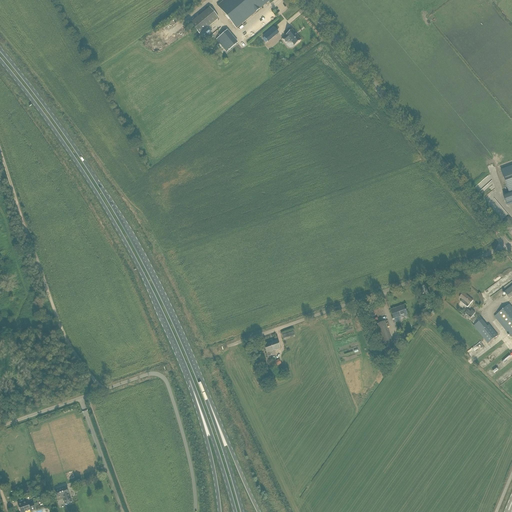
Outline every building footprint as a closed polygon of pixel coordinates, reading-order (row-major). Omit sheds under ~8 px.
[(224,0),(217,6),(236,29),(269,1),(268,0),(224,0)] [(199,33),(217,20),(208,7),(190,21),(199,33)] [(278,33),(274,27),(269,32),(273,37),(275,35),(278,33)] [(301,41),(292,30),(286,35),(286,36),(282,39),(285,43),(289,39),(293,44),(294,46),(301,41)] [(237,43),(227,31),(216,40),(227,52),(237,43)] [(511,166),(501,171),(510,194),(511,193),(511,166)] [(510,194),(503,196),(507,205),(511,203),(511,193),(510,194)] [(460,302),(464,305),(467,307),(473,301),(466,295),(463,292),(459,297),(462,300),(460,302)] [(511,308),(509,304),(497,315),(511,333),(511,308)] [(394,319),(407,314),(404,306),(398,308),(391,310),(394,319)] [(475,313),(472,310),(471,311),(468,309),(465,313),(471,318),(475,313)] [(388,331),(385,322),(372,326),(376,335),(388,331)] [(489,325),(479,333),(485,340),(488,344),(498,336),(495,332),(489,325)] [(282,335),(284,340),(295,336),(293,332),(282,335)] [(274,351),(280,349),(278,341),(264,346),(268,357),(275,354),(274,351)] [(279,360),(268,364),(270,368),(281,364),(279,360)] [(63,489),(55,492),(58,501),(63,499),(65,505),(72,502),(67,489),(64,490),(63,489)] [(18,505),(20,511),(26,511),(30,511),(35,510),(33,503),(28,505),(27,502),(18,505)]
